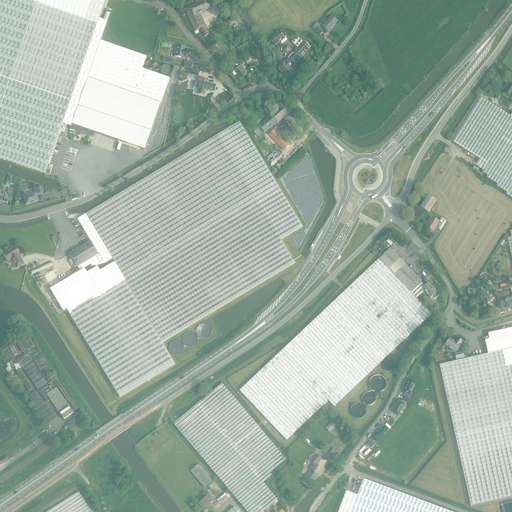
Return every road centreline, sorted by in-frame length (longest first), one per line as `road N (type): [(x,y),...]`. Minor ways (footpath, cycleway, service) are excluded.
road 1 (unclassified): [(393,211),(277,326),(156,407)]
road 2 (unclassified): [(393,211),(442,275),(452,304),(344,466)]
road 3 (primary): [(0,505),(243,338)]
road 4 (tertiary): [(239,96),(160,157),(91,196),(0,218)]
road 5 (unclassified): [(511,29),(434,134),(393,211)]
road 6 (primary): [(243,338),(298,297),(355,212)]
road 7 (primary): [(344,202),(295,284),(243,338)]
road 8 (primary): [(496,29),(389,144)]
road 9 (primary): [(399,151),(496,29)]
road 10 (unclassified): [(344,466),(464,511)]
road 11 (unclassified): [(293,102),(359,23),(365,0)]
road 12 (unclassified): [(239,96),(167,0)]
